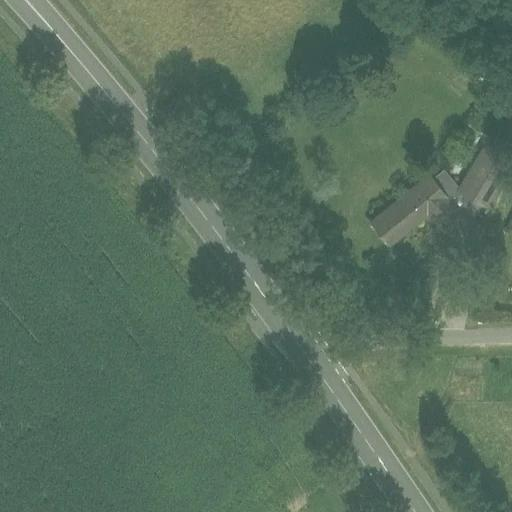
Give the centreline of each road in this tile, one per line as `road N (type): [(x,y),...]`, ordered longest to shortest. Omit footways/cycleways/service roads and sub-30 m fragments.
road 1 (primary): [(28,0),(299,345)]
road 2 (residential): [(299,345),(511,339)]
road 3 (primary): [(299,345),(414,511)]
